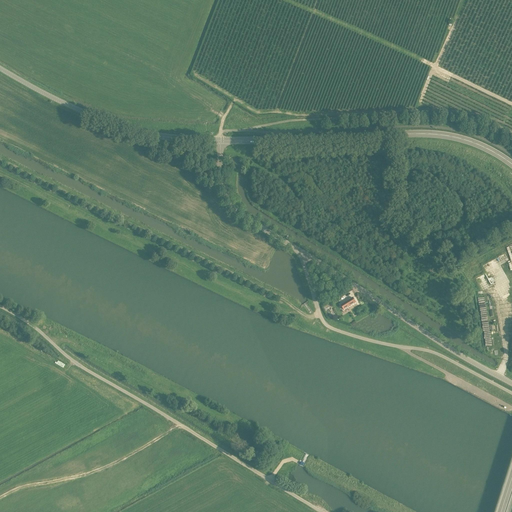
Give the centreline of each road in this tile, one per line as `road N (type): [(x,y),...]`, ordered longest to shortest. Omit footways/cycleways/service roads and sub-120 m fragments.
road 1 (track): [(321,511),(83,368),(0,307)]
road 2 (track): [(0,160),(313,316)]
road 3 (tertiary): [(511,164),(447,135),(219,139)]
road 4 (unclassified): [(511,393),(434,352),(325,324),(300,250)]
road 5 (tertiary): [(511,383),(300,250)]
road 6 (tertiary): [(219,139),(120,126),(0,68)]
road 7 (tertiary): [(300,250),(225,201),(219,139)]
